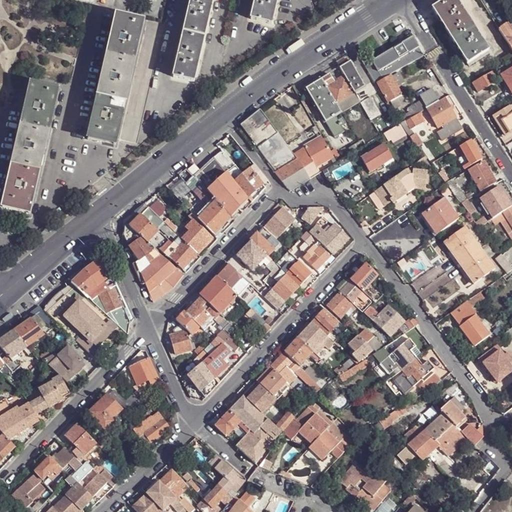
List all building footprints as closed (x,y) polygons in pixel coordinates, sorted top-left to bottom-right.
[(192,0),(174,77),(194,82),(205,40),(213,0),(192,0)] [(278,0),(256,0),(252,19),(273,25),(278,0)] [(444,0),(432,8),(467,63),(488,49),(456,0),(444,0)] [(144,23),(118,17),(89,140),(116,145),(144,23)] [(511,31),(511,32),(507,23),(498,29),(511,49),(511,31)] [(424,56),(414,39),(403,45),(413,62),(424,56)] [(403,45),(366,67),(376,84),(413,62),(403,45)] [(490,52),(488,49),(467,63),(468,66),(490,52)] [(366,87),(351,62),(340,68),(345,76),(356,93),(366,87)] [(491,71),(495,77),(499,74),(496,68),(491,71)] [(472,83),(478,92),(497,81),(495,77),(491,71),(472,83)] [(511,77),(508,71),(501,75),(511,93),(511,85),(509,80),(511,77)] [(405,82),(399,72),(392,75),(398,85),(405,82)] [(356,93),(345,76),(335,82),(330,74),(322,79),(337,104),(356,93)] [(379,84),(389,103),(392,102),(404,96),(398,85),(392,75),(379,84)] [(306,88),(326,122),(336,116),(342,112),(337,104),(322,79),(306,88)] [(59,91),(32,85),(2,208),(29,214),(59,91)] [(439,102),(432,90),(421,97),(422,100),(407,109),(409,112),(412,118),(419,114),(427,109),(439,102)] [(361,102),(356,93),(337,104),(342,112),(361,102)] [(408,103),(404,96),(392,102),(396,109),(408,103)] [(384,114),(372,97),(362,103),(373,121),(384,114)] [(427,109),(438,130),(443,127),(457,119),(445,99),(439,102),(427,109)] [(493,116),(505,136),(511,131),(511,111),(509,107),(493,116)] [(278,133),(260,109),(241,125),(258,148),(269,140),(278,133)] [(397,119),(400,125),(412,118),(409,112),(397,119)] [(397,119),(394,114),(392,115),(394,119),(391,120),(389,117),(387,118),(394,129),(400,125),(397,119)] [(424,123),(419,114),(412,118),(400,125),(405,131),(409,137),(412,135),(410,132),(424,123)] [(338,120),(336,116),(326,122),(335,138),(345,132),(341,126),(346,123),(343,117),(338,120)] [(375,124),(382,135),(394,129),(387,118),(387,117),(375,124)] [(458,120),(457,119),(443,127),(444,129),(458,120)] [(463,129),(458,120),(444,129),(436,133),(441,141),(463,129)] [(394,129),(398,136),(405,131),(400,125),(394,129)] [(319,132),(315,126),(310,129),(314,135),(319,132)] [(288,146),(278,133),(269,140),(258,148),(269,161),(288,146)] [(416,133),(410,137),(422,154),(428,150),(416,133)] [(299,138),(288,146),(297,159),(307,152),(305,149),(299,138)] [(333,157),(323,139),(305,149),(307,152),(316,167),(319,166),(329,160),(333,157)] [(480,152),(474,140),(472,141),(478,153),(480,152)] [(478,153),(472,141),(460,148),(465,156),(459,160),(465,171),(483,160),(478,153)] [(267,162),(275,173),(297,159),(288,146),(269,161),(267,162)] [(362,160),(370,174),(393,160),(385,146),(362,160)] [(235,165),(223,151),(214,159),(227,172),(230,170),(235,165)] [(297,159),(312,179),(321,173),(324,171),(322,168),(320,167),(319,166),(316,167),(307,152),(297,159)] [(227,172),(214,159),(202,170),(214,184),(227,172)] [(312,179),(297,159),(275,173),(290,192),(312,179)] [(497,183),(484,163),(469,172),(474,180),(476,178),(484,190),(497,183)] [(259,170),(255,164),(250,168),(255,173),(259,170)] [(243,174),(235,165),(230,170),(238,178),(243,174)] [(234,182),(247,197),(263,184),(255,173),(250,168),(243,174),(238,178),(234,182)] [(212,197),(186,170),(179,176),(205,205),(212,197)] [(195,177),(207,190),(214,184),(202,170),(195,177)] [(238,178),(230,170),(227,172),(234,182),(238,178)] [(268,181),(259,170),(255,173),(263,184),(268,181)] [(410,176),(407,171),(375,193),(385,207),(392,203),(393,205),(416,189),(426,190),(428,172),(413,170),(413,176),(410,176)] [(234,182),(227,172),(214,184),(207,190),(213,197),(216,200),(231,217),(248,199),(247,197),(234,182)] [(446,185),(450,183),(445,175),(440,178),(446,185)] [(465,183),(461,177),(457,180),(456,179),(454,180),(459,188),(465,183)] [(462,204),(468,200),(459,188),(454,180),(450,183),(446,185),(447,186),(462,204)] [(511,207),(500,188),(480,199),(493,220),(503,213),(511,207)] [(231,217),(216,200),(208,209),(200,217),(198,220),(199,221),(214,235),(223,227),(231,217)] [(459,220),(445,200),(423,215),(425,217),(429,223),(433,221),(441,233),(459,220)] [(196,218),(198,220),(200,217),(208,209),(202,204),(195,203),(189,210),(192,214),(196,218)] [(164,222),(149,207),(142,214),(158,229),(159,228),(164,222)] [(302,219),(310,225),(323,207),(309,209),(302,219)] [(511,207),(503,213),(506,218),(511,227),(511,207)] [(266,226),(278,238),(282,236),(286,230),(292,224),(295,221),(294,220),(283,209),(266,226)] [(493,220),(492,220),(495,225),(501,222),(506,218),(503,213),(493,220)] [(158,229),(142,214),(130,227),(139,234),(141,236),(142,237),(148,242),(159,231),(158,229)] [(196,218),(192,214),(189,217),(192,221),(194,219),(198,223),(199,221),(198,220),(196,218)] [(488,223),(484,217),(476,223),(480,228),(488,223)] [(511,227),(506,218),(501,222),(511,239),(511,227)] [(188,226),(192,229),(198,223),(194,219),(192,221),(188,226)] [(308,232),(295,220),(295,221),(292,224),(305,235),(308,232)] [(166,224),(175,233),(178,230),(176,229),(177,228),(169,221),(166,224)] [(441,233),(433,221),(429,223),(437,235),(441,233)] [(164,222),(159,228),(164,233),(166,231),(177,241),(180,237),(175,233),(166,224),(164,222)] [(185,242),(197,253),(213,237),(198,223),(192,229),(182,239),(185,242)] [(319,223),(310,233),(319,242),(330,252),(332,255),(333,255),(340,248),(349,239),(335,224),(328,232),(319,223)] [(437,235),(429,223),(427,225),(435,237),(437,235)] [(125,235),(128,243),(136,236),(139,234),(130,227),(127,224),(126,226),(125,235)] [(250,241),(266,255),(278,242),(263,228),(259,232),(250,241)] [(480,249),(466,228),(444,243),(447,247),(450,251),(453,249),(462,261),(480,249)] [(174,244),(159,231),(148,242),(155,249),(158,251),(160,249),(165,254),(174,244)] [(310,233),(308,232),(305,235),(302,239),(305,242),(312,249),(315,246),(319,242),(310,233)] [(139,260),(140,260),(155,249),(148,242),(142,237),(140,239),(129,246),(139,260)] [(165,254),(169,258),(185,242),(182,239),(180,237),(177,241),(174,244),(165,254)] [(250,240),(247,237),(233,252),(235,254),(250,240)] [(273,262),(266,255),(250,241),(250,240),(235,254),(254,273),(257,271),(255,269),(262,262),(271,272),(277,266),(277,265),(273,262)] [(197,253),(185,242),(169,258),(182,270),(197,253)] [(312,249),(305,242),(300,248),(301,250),(308,253),(312,249)] [(315,246),(318,249),(321,247),(328,254),(330,252),(319,242),(315,246)] [(318,249),(315,246),(312,249),(308,253),(311,257),(318,249)] [(303,258),(317,271),(325,263),(322,260),(328,254),(321,247),(318,249),(311,257),(308,253),(303,258)] [(511,247),(502,256),(511,267),(511,266),(511,247)] [(136,262),(149,291),(153,300),(177,284),(168,277),(177,269),(158,251),(155,249),(140,260),(139,260),(136,262)] [(462,261),(453,249),(450,251),(447,254),(456,266),(462,261)] [(495,270),(480,249),(462,261),(471,274),(468,277),(471,281),(474,285),(495,270)] [(322,260),(325,263),(332,255),(330,252),(328,254),(322,260)] [(283,271),(300,287),(313,274),(297,260),(293,256),(292,254),(290,256),(291,258),(288,261),(290,263),(286,268),(283,271)] [(226,262),(229,264),(238,272),(244,266),(233,255),(226,262)] [(508,274),(511,271),(511,267),(502,256),(501,256),(496,260),(508,274)] [(110,277),(99,259),(85,270),(75,279),(72,283),(73,284),(75,286),(86,296),(109,278),(110,277)] [(471,274),(462,261),(456,266),(465,278),(468,277),(471,274)] [(282,271),(283,271),(286,268),(280,262),(277,265),(277,266),(282,271)] [(218,277),(237,295),(239,297),(250,284),(238,272),(229,264),(218,277)] [(367,265),(351,282),(363,292),(371,285),(379,276),(367,265)] [(184,275),(177,269),(168,277),(177,284),(184,275)] [(287,287),(293,293),(300,287),(283,271),(282,271),(279,274),(284,278),(279,283),(278,284),(284,290),(287,287)] [(503,277),(506,282),(511,277),(511,271),(508,274),(503,277)] [(237,295),(218,277),(200,296),(202,297),(206,301),(212,306),(220,314),(233,299),(237,295)] [(86,296),(92,301),(100,295),(113,285),(114,284),(109,278),(86,296)] [(506,285),(502,279),(481,293),(485,299),(506,285)] [(113,285),(130,322),(131,316),(116,282),(115,283),(114,284),(113,285)] [(341,292),(353,304),(359,297),(363,294),(351,282),(341,292)] [(75,286),(73,284),(43,311),(46,313),(75,286)] [(272,290),(285,302),(292,294),(293,293),(287,287),(284,290),(278,284),(272,290)] [(113,285),(100,295),(102,300),(108,314),(110,313),(116,324),(124,332),(127,335),(130,322),(113,285)] [(383,297),(371,285),(363,292),(375,303),(376,305),(383,297)] [(86,296),(75,286),(46,313),(66,331),(75,341),(79,337),(85,341),(88,338),(98,348),(101,345),(105,341),(110,347),(124,332),(116,324),(96,305),(92,301),(86,296)] [(260,293),(265,298),(269,293),(264,289),(260,293)] [(265,298),(277,310),(285,302),(272,290),(269,293),(265,298)] [(327,307),(340,319),(344,313),(353,304),(341,292),(327,307)] [(485,299),(480,293),(467,302),(471,308),(485,299)] [(102,300),(100,295),(92,301),(96,305),(102,300)] [(200,296),(185,312),(187,313),(202,297),(200,296)] [(187,313),(199,325),(205,318),(203,316),(206,312),(201,306),(206,301),(202,297),(187,313)] [(358,308),(359,309),(365,303),(359,297),(353,304),(358,308)] [(365,303),(359,309),(363,313),(373,303),(367,297),(366,299),(367,301),(365,303)] [(220,314),(223,318),(231,310),(229,308),(235,301),(233,299),(220,314)] [(212,306),(206,301),(201,306),(206,312),(212,306)] [(471,308),(467,302),(453,313),(452,312),(451,313),(461,327),(475,317),(477,315),(471,308)] [(388,308),(379,317),(372,309),(376,305),(375,303),(365,314),(390,337),(405,322),(388,308)] [(353,304),(344,313),(349,318),(358,308),(353,304)] [(220,314),(212,306),(206,312),(213,319),(214,319),(220,314)] [(337,341),(330,334),(340,322),(324,308),(319,313),(321,314),(313,322),(328,336),(335,343),(337,341)] [(246,314),(260,328),(265,323),(259,315),(251,309),(246,314)] [(192,334),(193,335),(201,327),(199,325),(187,313),(185,312),(177,320),(181,325),(192,334)] [(205,331),(210,326),(208,324),(213,319),(206,312),(203,316),(205,318),(199,325),(201,327),(205,331)] [(217,324),(223,330),(229,323),(223,318),(220,314),(214,319),(218,323),(217,324)] [(29,321),(42,337),(50,331),(37,315),(29,321)] [(461,327),(475,347),(489,337),(475,317),(461,327)] [(393,341),(394,341),(417,326),(419,325),(414,318),(408,323),(392,339),(393,341)] [(14,331),(28,347),(42,337),(29,321),(14,331)] [(313,322),(298,338),(313,352),(316,355),(325,346),(328,349),(335,343),(328,336),(313,322)] [(175,329),(176,334),(187,330),(189,337),(192,334),(181,325),(175,329)] [(201,327),(193,335),(197,339),(199,341),(207,332),(205,331),(201,327)] [(171,335),(177,354),(193,349),(191,343),(189,337),(187,330),(176,334),(171,335)] [(218,335),(235,352),(240,346),(228,335),(223,330),(218,335)] [(28,347),(14,331),(0,340),(0,346),(11,359),(22,351),(24,350),(28,347)] [(373,338),(365,331),(360,337),(367,344),(368,343),(373,338)] [(193,335),(192,334),(189,337),(191,343),(193,341),(197,339),(193,335)] [(356,354),(366,345),(367,344),(360,337),(359,336),(348,347),(356,354)] [(98,348),(88,338),(85,341),(79,337),(75,341),(76,341),(91,356),(98,348)] [(383,345),(374,337),(373,338),(368,343),(376,351),(383,345)] [(285,352),(300,366),(310,355),(313,352),(298,338),(285,352)] [(380,365),(390,376),(400,367),(403,370),(417,359),(411,351),(416,347),(409,339),(380,365)] [(195,352),(199,355),(203,351),(206,347),(203,344),(195,352)] [(205,364),(216,378),(229,366),(224,359),(232,351),(223,344),(205,364)] [(58,345),(39,356),(42,360),(43,361),(56,353),(61,350),(58,345)] [(360,363),(373,352),(366,345),(356,354),(355,354),(353,356),(356,359),(360,363)] [(56,353),(43,361),(60,376),(61,376),(66,370),(70,375),(83,363),(69,347),(59,355),(56,353)] [(26,356),(22,351),(11,359),(15,364),(26,356)] [(128,364),(129,367),(149,358),(147,353),(140,351),(128,364)] [(483,363),(493,376),(492,378),(495,383),(497,382),(498,384),(511,372),(511,366),(505,357),(501,351),(494,356),(483,363)] [(306,371),(300,366),(285,352),(271,367),(279,375),(287,366),(291,370),(294,373),(296,370),(304,377),(307,373),(306,371)] [(316,355),(313,352),(310,355),(316,361),(320,358),(316,355)] [(494,356),(491,352),(480,360),(483,363),(494,356)] [(0,371),(12,383),(17,378),(14,373),(0,356),(0,371)] [(199,356),(194,361),(199,366),(204,362),(201,359),(199,356)] [(157,376),(149,358),(129,367),(137,385),(157,376)] [(346,373),(350,379),(370,365),(366,359),(360,363),(358,364),(346,373)] [(405,394),(435,370),(428,362),(423,366),(417,359),(403,370),(405,373),(394,381),(405,394)] [(188,375),(201,391),(210,383),(216,378),(205,364),(204,362),(199,366),(188,375)] [(67,382),(85,366),(83,363),(70,375),(66,370),(61,376),(64,380),(67,382)] [(21,366),(14,373),(17,378),(12,383),(16,386),(20,382),(28,374),(21,366)] [(291,370),(287,366),(279,375),(283,378),(291,370)] [(311,366),(306,371),(307,373),(316,382),(317,382),(322,377),(311,366)] [(279,375),(271,367),(258,381),(275,398),(280,391),(287,382),(283,378),(279,375)] [(304,377),(312,385),(316,382),(307,373),(304,377)] [(442,381),(435,373),(424,383),(427,387),(430,391),(442,381)] [(35,415),(62,400),(60,396),(69,391),(63,380),(61,376),(60,376),(54,380),(55,381),(45,387),(49,394),(43,397),(34,402),(33,402),(29,405),(35,415)] [(159,379),(157,376),(149,381),(151,387),(154,383),(159,379)] [(331,379),(329,377),(325,380),(322,377),(317,382),(323,388),(327,384),(329,382),(332,380),(331,379)] [(69,391),(71,389),(64,380),(63,380),(69,391)] [(151,387),(149,381),(137,385),(133,387),(137,392),(139,393),(142,396),(144,394),(151,387)] [(258,381),(244,396),(261,412),(266,406),(270,409),(278,401),(275,398),(258,381)] [(22,393),(27,390),(20,382),(16,386),(19,389),(21,391),(22,393)] [(317,382),(316,382),(312,385),(319,392),(323,388),(317,382)] [(165,407),(154,383),(151,387),(144,394),(142,396),(138,400),(139,401),(143,406),(148,413),(151,416),(152,417),(158,413),(165,407)] [(215,388),(210,383),(201,391),(207,397),(215,388)] [(49,394),(45,387),(39,391),(43,397),(49,394)] [(430,391),(427,387),(418,392),(421,397),(430,391)] [(34,402),(27,390),(22,393),(25,398),(29,404),(29,405),(33,402),(34,402)] [(122,397),(114,390),(109,396),(116,402),(122,397)] [(275,398),(278,401),(284,395),(280,391),(275,398)] [(421,397),(420,398),(423,403),(434,396),(430,391),(421,397)] [(127,402),(122,397),(116,402),(122,409),(127,413),(139,401),(138,400),(142,396),(139,393),(137,392),(127,402)] [(89,413),(105,429),(112,422),(111,420),(119,411),(122,409),(116,402),(109,396),(108,395),(97,406),(89,413)] [(261,412),(244,396),(238,403),(230,410),(251,430),(248,434),(236,446),(256,464),(272,441),(273,442),(276,437),(272,433),(273,432),(279,437),(283,433),(277,427),(261,412)] [(465,410),(455,398),(450,403),(460,414),(465,410)] [(7,413),(12,409),(7,401),(6,399),(1,403),(7,413)] [(139,401),(127,413),(131,418),(143,406),(139,401)] [(9,440),(11,438),(0,421),(2,420),(0,415),(0,414),(3,413),(6,418),(9,416),(7,413),(1,403),(0,402),(0,430),(4,435),(7,438),(9,440)] [(460,414),(450,403),(441,411),(444,415),(453,425),(456,428),(457,427),(466,420),(460,414)] [(29,405),(29,404),(14,413),(9,416),(6,418),(2,420),(0,421),(11,438),(39,421),(35,415),(29,405)] [(408,413),(404,407),(380,422),(384,428),(408,413)] [(295,416),(299,412),(294,408),(290,412),(291,412),(295,416)] [(127,413),(122,409),(119,411),(129,421),(132,418),(131,418),(127,413)] [(241,421),(230,410),(223,418),(215,426),(226,436),(231,431),(238,424),(241,421)] [(441,411),(440,410),(422,426),(426,431),(444,415),(441,411)] [(318,411),(300,429),(313,441),(327,427),(331,424),(318,411)] [(291,412),(277,427),(283,433),(295,416),(291,412)] [(142,417),(136,422),(139,426),(134,430),(146,446),(170,428),(158,413),(152,417),(151,416),(148,413),(142,418),(142,417)] [(211,422),(215,426),(223,418),(218,414),(211,422)] [(453,425),(444,415),(426,431),(436,441),(453,425)] [(295,418),(286,429),(293,434),(301,423),(295,418)] [(467,421),(466,420),(457,427),(459,429),(467,421)] [(240,426),(248,434),(251,430),(241,421),(238,424),(240,426)] [(231,431),(233,433),(234,432),(239,427),(240,426),(238,424),(231,431)] [(77,425),(65,436),(74,445),(85,456),(97,444),(94,442),(91,439),(77,425)] [(414,452),(423,462),(429,457),(431,455),(439,447),(441,449),(449,458),(469,439),(462,432),(459,429),(457,427),(456,428),(453,425),(436,441),(426,431),(417,440),(409,446),(414,452)] [(462,432),(469,439),(476,432),(470,425),(462,432)] [(239,427),(234,432),(240,437),(245,432),(239,427)] [(340,440),(327,427),(313,441),(309,445),(323,459),(332,449),(340,440)] [(108,444),(97,433),(91,439),(94,442),(97,444),(99,446),(102,449),(108,444)] [(9,440),(7,438),(0,445),(0,452),(5,458),(16,447),(9,440)] [(339,456),(349,445),(343,438),(340,440),(332,449),(339,456)] [(85,456),(86,458),(99,446),(97,444),(85,456)] [(85,456),(74,445),(68,451),(81,464),(83,466),(86,463),(88,460),(86,458),(85,456)] [(423,462),(414,452),(409,446),(399,456),(407,466),(414,460),(419,466),(423,462)] [(68,451),(66,449),(53,460),(55,462),(58,465),(62,469),(64,467),(70,474),(81,464),(68,451)] [(449,458),(441,449),(438,452),(445,460),(449,458)] [(58,465),(50,457),(34,472),(43,480),(58,465)] [(213,467),(219,459),(217,457),(210,465),(213,467)] [(227,493),(232,497),(245,481),(241,476),(239,479),(234,474),(233,470),(220,458),(219,459),(213,467),(224,478),(219,484),(227,493)] [(71,477),(78,484),(93,469),(86,463),(83,466),(71,477)] [(102,474),(105,470),(98,464),(93,469),(97,473),(99,471),(102,474)] [(354,464),(339,481),(348,488),(351,485),(360,493),(357,496),(372,508),(376,503),(379,505),(391,491),(383,485),(386,481),(376,473),(370,480),(365,476),(366,473),(354,464)] [(78,484),(92,498),(108,482),(100,475),(99,474),(98,474),(97,473),(93,469),(78,484)] [(119,482),(105,470),(102,474),(100,475),(108,482),(114,487),(119,482)] [(172,470),(160,482),(185,508),(189,511),(190,511),(196,507),(185,497),(182,500),(180,498),(190,489),(172,470)] [(429,482),(421,472),(414,479),(421,488),(429,482)] [(30,506),(34,502),(33,501),(27,494),(40,483),(41,481),(35,474),(13,495),(26,510),(30,506)] [(81,511),(93,498),(92,498),(78,484),(71,477),(70,476),(67,480),(74,487),(66,496),(81,511)] [(201,489),(191,480),(188,483),(198,493),(201,489)] [(160,482),(147,494),(149,496),(164,511),(170,505),(177,511),(180,511),(185,508),(160,482)] [(27,494),(33,501),(45,489),(40,483),(27,494)] [(53,494),(56,491),(57,490),(50,483),(47,486),(52,491),(53,494)] [(227,493),(219,484),(204,500),(213,508),(216,505),(221,500),(227,493)] [(351,485),(348,488),(357,496),(360,493),(351,485)] [(48,500),(52,504),(63,493),(58,489),(57,490),(56,491),(53,494),(48,500)] [(232,497),(227,493),(221,500),(226,504),(232,497)] [(414,493),(404,505),(408,509),(418,497),(414,493)] [(149,496),(147,494),(132,508),(134,510),(149,496)] [(80,511),(81,511),(66,496),(54,508),(58,511),(80,511)] [(162,511),(164,511),(149,496),(134,510),(136,511),(162,511)] [(204,500),(203,498),(196,505),(203,511),(202,511),(216,511),(213,508),(204,500)] [(252,511),(240,500),(230,511),(252,511)] [(36,511),(43,504),(41,502),(39,504),(37,502),(32,507),(30,506),(26,510),(28,511),(36,511)]
